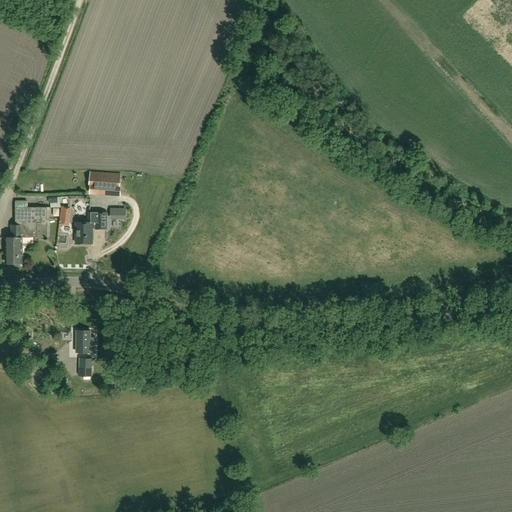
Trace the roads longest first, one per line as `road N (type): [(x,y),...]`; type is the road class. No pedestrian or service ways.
road 1 (unclassified): [(511,305),(253,327),(109,285),(0,287)]
road 2 (track): [(0,211),(80,0)]
